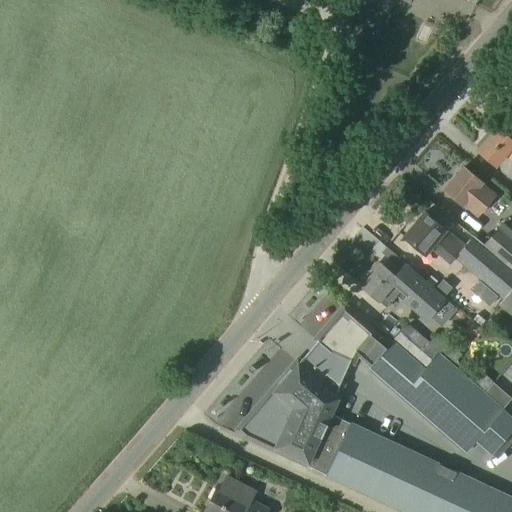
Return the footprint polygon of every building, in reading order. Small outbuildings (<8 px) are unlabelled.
[(485,134),(476,144),(478,149),(478,150),(496,166),(506,154),(511,159),(511,125),(504,133),(497,127),(490,135),(485,134)] [(463,167),(444,189),(463,205),(464,204),(478,215),(494,196),(481,185),(482,183),(463,167)] [(425,212),(405,237),(425,253),(436,240),(454,254),(462,244),(444,230),(445,229),(425,212)] [(485,241),(465,264),(511,306),(511,226),(493,248),(485,241)] [(381,263),(362,286),(386,307),(401,290),(431,315),(446,298),(409,267),(403,274),(392,264),(388,269),(381,263)] [(346,304),(236,431),(244,438),(307,467),(307,466),(326,475),(326,476),(404,511),(511,511),(511,498),(331,414),(361,359),(370,368),(369,369),(466,453),(477,440),(503,410),(484,393),(474,385),(439,354),(425,370),(393,342),(391,344),(346,304)] [(450,323),(462,311),(454,304),(443,316),(450,323)] [(407,326),(395,339),(425,365),(437,352),(407,326)] [(484,393),(496,380),(485,371),(474,385),(484,393)] [(511,399),(511,394),(496,380),(484,393),(503,410),(511,399)] [(511,417),(503,410),(477,440),(492,454),(510,433),(511,434),(511,417)] [(218,486),(204,511),(267,511),(269,510),(254,502),(260,490),(230,473),(222,488),(218,486)]
